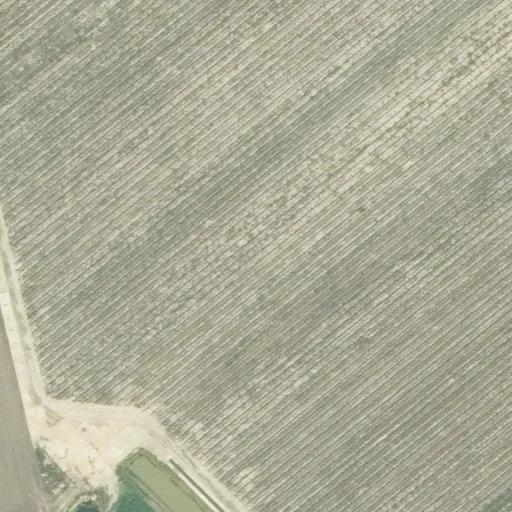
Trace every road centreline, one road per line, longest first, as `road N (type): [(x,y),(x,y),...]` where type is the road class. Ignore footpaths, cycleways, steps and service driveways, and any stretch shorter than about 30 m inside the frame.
road 1 (track): [(51,511),(144,437),(220,511)]
road 2 (track): [(92,486),(30,424),(0,301)]
